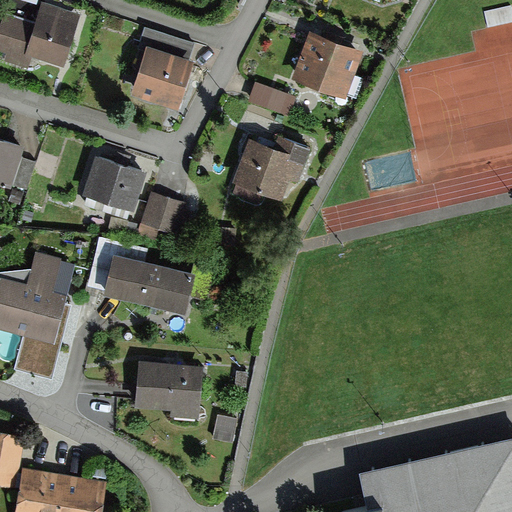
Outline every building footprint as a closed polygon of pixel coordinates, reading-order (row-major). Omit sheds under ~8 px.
[(64,63),(76,19),(39,8),(33,28),(2,19),(0,27),(0,54),(27,62),(30,54),(64,63)] [(360,49),(308,33),(294,79),(346,94),(360,49)] [(144,50),(132,91),(178,104),(189,62),(144,50)] [(293,97),(254,84),(248,101),(288,113),(293,97)] [(0,126),(1,123),(0,122),(0,181),(9,184),(20,146),(0,140),(0,126)] [(285,152),(247,141),(230,199),(289,216),(309,147),(288,141),(285,152)] [(140,173),(94,158),(82,193),(129,209),(140,173)] [(183,204),(149,193),(135,235),(154,241),(158,228),(173,233),(183,204)] [(99,241),(88,288),(184,310),(192,275),(139,263),(142,251),(99,241)] [(0,279),(0,329),(51,341),(70,260),(34,252),(26,286),(0,279)] [(200,368),(135,364),(133,406),(169,408),(169,416),(197,418),(200,368)] [(235,418),(216,415),(213,439),(231,442),(235,418)] [(13,436),(0,435),(0,481),(9,482),(13,436)] [(511,511),(511,435),(364,472),(372,503),(345,510),(345,511),(511,511)] [(96,511),(101,483),(24,471),(18,511),(96,511)]
